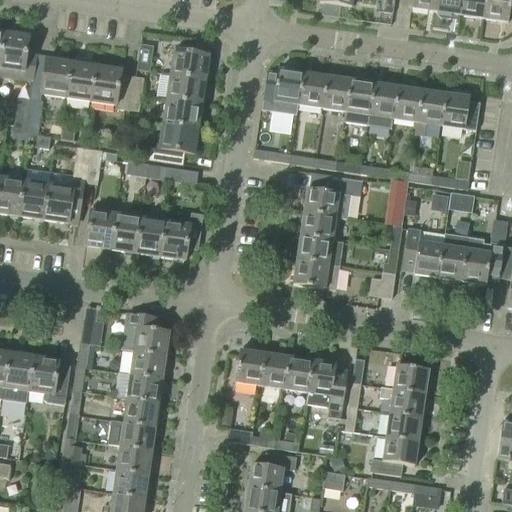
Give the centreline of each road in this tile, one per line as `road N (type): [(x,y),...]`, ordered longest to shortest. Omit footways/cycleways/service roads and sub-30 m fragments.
road 1 (residential): [(214,307),(254,27)]
road 2 (residential): [(490,347),(214,307)]
road 3 (residential): [(511,66),(254,27)]
road 4 (residential): [(214,307),(0,280)]
road 5 (residential): [(183,511),(214,307)]
road 6 (residential): [(254,27),(75,0)]
road 7 (residential): [(490,347),(467,511)]
